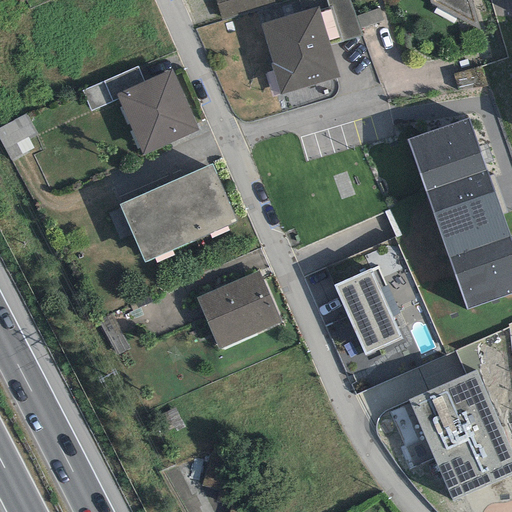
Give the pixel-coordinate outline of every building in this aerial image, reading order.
[(273,0),(215,0),(221,19),(275,3),(273,0)] [(349,0),(325,0),(328,8),(331,7),(341,42),(361,36),(349,0)] [(429,0),(430,3),(480,30),(470,0),(429,0)] [(318,7),(260,24),(280,94),(338,77),(329,45),(319,11),(318,7)] [(328,8),(319,11),(329,45),(341,42),(331,7),(328,8)] [(198,131),(171,70),(116,95),(143,156),(198,131)] [(0,122),(0,137),(8,152),(39,136),(25,110),(0,122)] [(511,241),(468,118),(406,140),(467,308),(511,292),(511,241)] [(236,222),(211,164),(119,205),(144,262),(236,222)] [(364,353),(401,337),(392,317),(379,289),(370,269),(333,286),(364,353)] [(281,323),(258,271),(195,298),(218,350),(281,323)] [(387,285),(379,289),(392,317),(399,314),(387,285)] [(360,384),(367,403),(475,364),(469,345),(360,384)] [(451,500),(511,473),(511,452),(476,370),(407,400),(451,500)]
